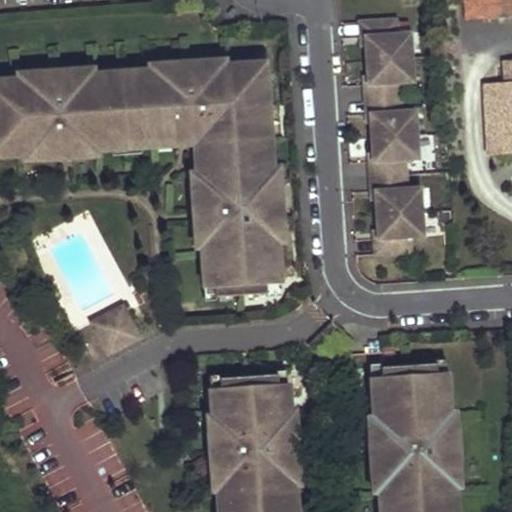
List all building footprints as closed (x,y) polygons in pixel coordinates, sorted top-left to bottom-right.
[(511,0),(482,0),(484,15),(511,13),(511,0)] [(414,111),(401,112),(400,83),(413,83),(410,34),(397,35),(396,20),(366,21),(367,37),(364,37),(367,85),(370,85),(372,114),(369,114),(372,162),(374,162),(376,191),(374,191),(376,240),(379,239),(380,255),(410,252),(409,238),(422,237),(419,188),(406,189),(404,160),(413,160),(417,160),(414,111)] [(0,150),(6,150),(6,157),(87,151),(87,146),(179,140),(178,134),(203,133),(205,170),(201,170),(202,182),(198,183),(206,285),(216,284),(217,295),(269,291),(269,281),(283,279),(278,220),(284,219),(280,178),(271,179),(269,153),(262,154),(258,104),(263,104),(261,74),(257,75),(256,61),(225,64),(225,68),(214,68),(214,60),(198,61),(199,63),(178,65),(177,62),(162,64),(163,72),(82,79),(81,70),(66,71),(66,73),(45,75),(45,72),(29,73),(30,83),(0,84),(0,150)] [(511,137),(511,62),(505,63),(506,84),(485,85),(487,139),(511,137)] [(511,137),(487,139),(488,153),(511,152),(511,137)] [(125,305),(95,321),(112,352),(142,335),(125,305)] [(451,511),(451,509),(460,509),(458,482),(455,482),(454,462),(460,461),(457,422),(449,422),(448,411),(453,411),(450,370),(439,371),(438,360),(383,364),(384,375),(373,376),(376,416),(381,416),(381,426),(377,426),(381,478),(385,478),(386,488),(382,488),(383,511),(451,511)] [(299,461),(296,421),(289,422),(288,410),(292,410),(290,383),(281,384),(280,372),(222,377),(223,388),(214,389),(215,416),(220,416),(221,425),(216,426),(220,477),(225,476),(226,487),(220,487),(222,511),(294,511),(294,509),(300,508),(297,481),(295,482),(293,461),(299,461)]
